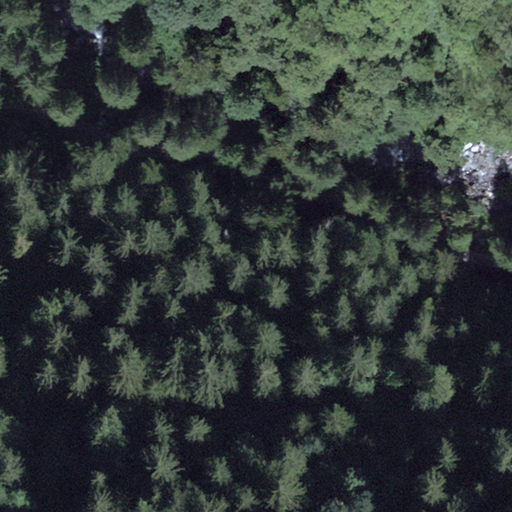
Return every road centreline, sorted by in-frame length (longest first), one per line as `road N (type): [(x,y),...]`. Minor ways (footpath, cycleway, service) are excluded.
road 1 (track): [(511,263),(449,257),(393,223),(310,197),(213,151),(111,136),(0,105)]
road 2 (unclassified): [(511,432),(371,413),(285,416),(218,430),(105,429),(0,416)]
